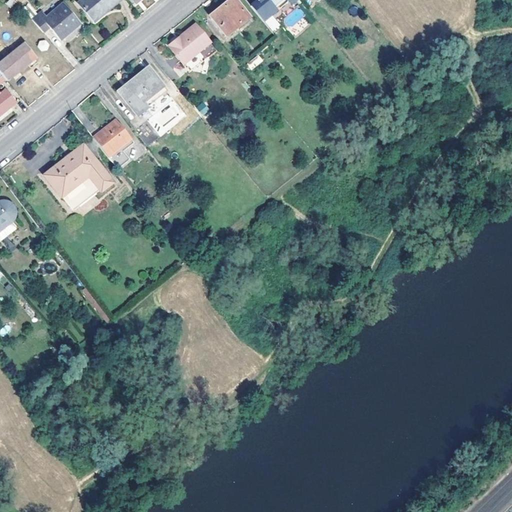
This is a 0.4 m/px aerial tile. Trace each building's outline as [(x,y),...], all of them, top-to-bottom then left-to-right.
[(119,0),(82,0),(79,3),(94,21),(119,0)] [(248,17),(234,0),(231,0),(210,17),(225,36),(248,17)] [(65,3),(50,13),(67,35),(81,24),(65,3)] [(288,13),(292,22),(304,18),(300,9),(288,13)] [(60,40),(67,35),(50,13),(46,17),(42,12),(32,19),(43,33),(50,28),(60,40)] [(273,16),(265,21),(271,31),(280,26),(273,16)] [(209,43),(195,26),(169,47),(182,64),(198,51),(209,43)] [(24,45),(0,63),(0,74),(2,76),(7,83),(28,66),(30,69),(36,64),(33,60),(35,59),(24,45)] [(198,51),(182,64),(190,73),(205,61),(198,51)] [(251,70),(264,61),(258,54),(246,63),(251,70)] [(148,69),(128,85),(130,89),(120,96),(136,116),(146,108),(142,103),(150,96),(162,86),(148,69)] [(130,89),(128,85),(124,88),(123,87),(116,92),(120,96),(130,89)] [(16,104),(5,90),(0,93),(0,116),(6,112),(16,104)] [(195,95),(189,100),(195,107),(201,102),(195,95)] [(142,103),(146,108),(154,101),(150,96),(142,103)] [(203,102),(196,107),(203,115),(209,110),(203,102)] [(114,121),(92,138),(99,147),(117,169),(129,160),(120,148),(130,140),(114,121)] [(147,121),(134,131),(147,147),(160,137),(147,121)] [(99,147),(92,138),(82,146),(89,155),(99,147)] [(82,146),(44,176),(71,212),(98,191),(99,193),(111,184),(89,155),(82,146)] [(0,200),(0,230),(14,220),(16,216),(16,210),(14,205),(11,202),(7,200),(1,200),(0,200)] [(0,230),(0,239),(18,225),(14,220),(0,230)] [(6,324),(0,329),(0,333),(3,336),(10,329),(6,324)]
